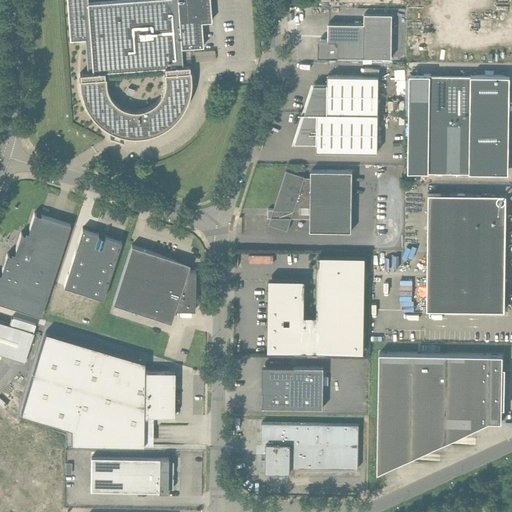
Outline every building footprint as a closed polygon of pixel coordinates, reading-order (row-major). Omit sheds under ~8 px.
[(66,0),(70,41),(85,40),(87,73),(80,74),(80,79),(79,79),(80,85),(81,93),(83,100),(85,106),(89,113),(94,118),(99,123),(105,128),(111,132),(118,134),(125,136),(132,137),(139,137),(147,136),(154,134),(160,131),(167,127),(172,123),(178,118),(182,112),(186,105),(188,99),(190,92),(191,84),(191,77),(191,71),(190,71),(189,66),(183,66),(181,48),(203,46),(201,22),(211,21),(209,0),(66,0)] [(391,58),(392,14),(364,14),(364,24),(328,23),(328,40),(318,40),(318,57),(338,57),(391,58)] [(405,69),(396,69),(396,79),(406,78),(405,69)] [(410,74),(409,125),(408,171),(432,172),(454,172),(475,172),(506,173),(508,173),(509,150),(509,127),(509,104),(510,76),(477,75),(456,75),(434,75),(410,74)] [(377,152),(378,114),(378,76),(327,75),(327,85),(313,84),(304,113),(295,142),(316,142),(316,151),(377,152)] [(310,231),(351,231),(353,171),(311,170),(311,177),(305,177),(305,176),(286,170),(273,209),(268,209),(268,218),(270,218),(268,224),(287,230),(291,218),(310,218),(310,231)] [(507,313),(508,197),(431,196),(429,312),(507,313)] [(0,302),(41,316),(70,225),(34,213),(28,233),(25,232),(25,234),(21,233),(14,253),(12,253),(11,255),(7,253),(0,274),(0,302)] [(82,229),(64,286),(103,299),(121,241),(105,236),(105,237),(98,234),(82,229)] [(195,311),(195,281),(195,271),(175,270),(175,259),(132,245),(113,303),(166,321),(169,310),(195,311)] [(250,252),(250,262),(274,262),(274,252),(250,252)] [(269,279),(268,351),(364,352),(365,256),(317,256),(317,293),(316,315),(304,315),(305,279),(269,279)] [(33,332),(36,324),(13,317),(10,325),(0,321),(0,354),(24,362),(34,333),(33,332)] [(170,372),(144,371),(144,361),(45,332),(21,414),(71,429),(71,444),(143,445),(144,416),(170,416),(174,416),(175,372),(170,372)] [(377,473),(490,422),(502,422),(502,409),(504,409),(505,368),(503,368),(503,355),(379,353),(377,473)] [(266,367),(262,407),(323,408),(324,367),(266,367)] [(261,423),(261,443),(266,443),(265,472),(290,472),(290,467),(358,469),(358,425),(261,423)] [(91,457),(90,491),(167,492),(167,489),(173,489),(173,462),(168,462),(168,459),(91,457)]
